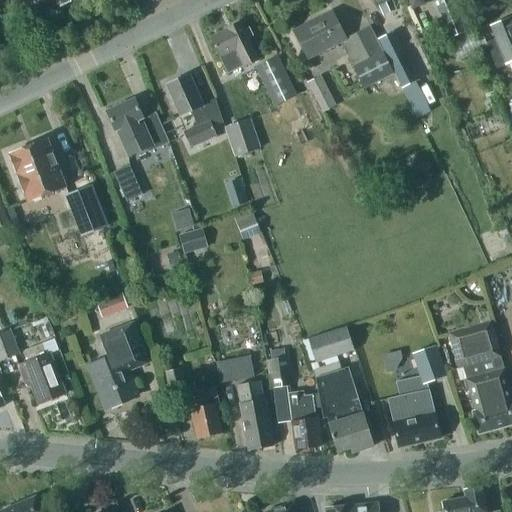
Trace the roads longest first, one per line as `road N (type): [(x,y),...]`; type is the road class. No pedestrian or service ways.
road 1 (tertiary): [(0,453),(151,469),(304,473),(442,473),(511,457)]
road 2 (unclassified): [(0,104),(214,0)]
